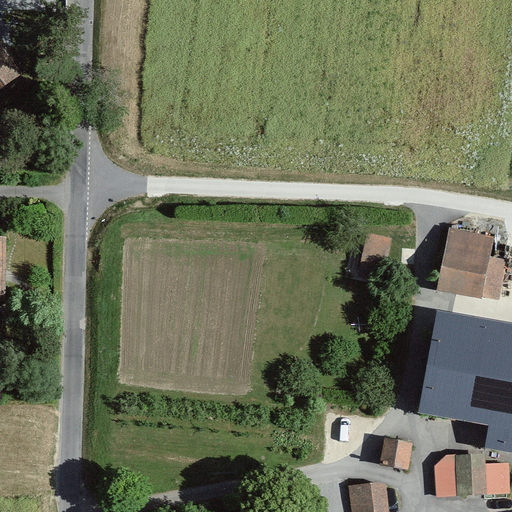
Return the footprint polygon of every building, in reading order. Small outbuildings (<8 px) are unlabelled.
[(0,47),(0,92),(21,76),(0,47)] [(497,240),(452,231),(440,294),(501,306),(509,264),(492,261),(497,240)] [(394,244),(370,239),(362,279),(386,283),(394,244)] [(511,327),(438,316),(421,421),(488,431),(485,450),(511,454),(511,327)] [(413,448),(387,445),(383,473),(409,477),(413,448)] [(490,499),(489,469),(489,459),(460,460),(461,500),(490,499)] [(461,500),(460,460),(447,461),(437,471),(439,501),(461,500)] [(510,468),(489,469),(490,499),(511,498),(510,468)] [(388,511),(387,488),(353,491),(354,511),(388,511)]
